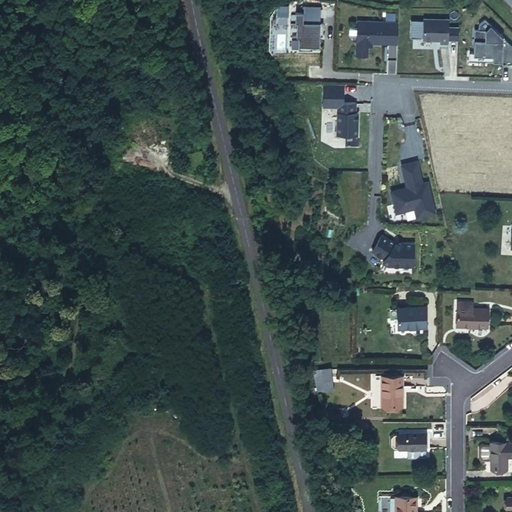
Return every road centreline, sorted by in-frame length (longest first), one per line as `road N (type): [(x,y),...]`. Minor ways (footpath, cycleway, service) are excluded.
road 1 (tertiary): [(193,0),(311,511)]
road 2 (residential): [(511,349),(454,394),(454,511)]
road 3 (residential): [(511,88),(411,86),(389,97)]
